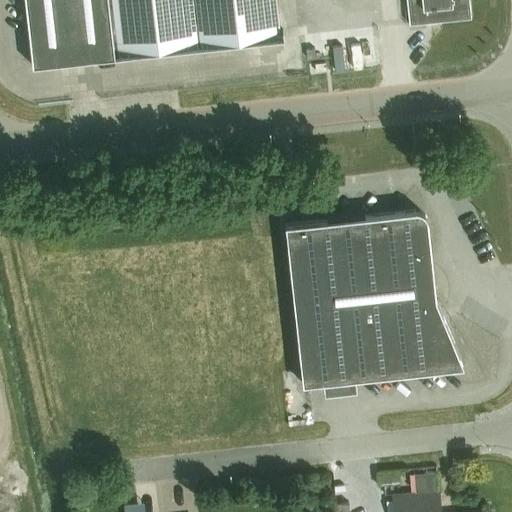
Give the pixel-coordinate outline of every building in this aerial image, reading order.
[(26,0),(33,59),(284,37),(279,0),(26,0)] [(407,0),(410,22),(471,15),(469,0),(407,0)] [(436,299),(428,220),(427,219),(427,218),(426,216),(425,215),(424,213),(422,212),(420,211),(418,210),(415,210),(285,224),(303,383),(463,366),(436,299)] [(428,493),(393,495),(394,511),(439,511),(438,492),(437,471),(427,471),(428,493)] [(150,511),(149,500),(128,501),(128,511),(150,511)] [(350,511),(350,503),(336,504),(336,511),(350,511)]
